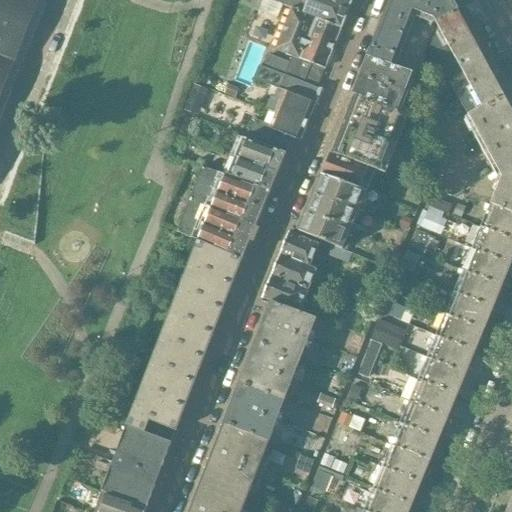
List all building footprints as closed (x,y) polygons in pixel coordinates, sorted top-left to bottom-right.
[(0,0),(0,97),(38,0),(0,0)] [(344,0),(307,0),(306,4),(302,13),(341,28),(351,2),(344,0)] [(391,0),(386,12),(368,59),(415,76),(428,42),(432,30),(435,22),(456,11),(450,0),(391,0)] [(341,28),(302,13),(291,9),(274,50),(291,57),(324,69),(341,28)] [(456,11),(435,22),(432,30),(428,42),(468,117),(504,98),(456,11)] [(368,59),(361,77),(408,94),(415,76),(368,59)] [(316,89),(264,68),(259,66),(253,80),(278,90),(315,105),(320,90),(316,89)] [(361,77),(354,96),(399,112),(401,113),(408,94),(361,77)] [(192,86),(187,99),(202,105),(207,91),(192,86)] [(315,105),(278,90),(274,99),(270,97),(265,110),(273,113),(269,125),(255,119),(252,127),(272,135),(273,131),(300,141),(315,105)] [(376,171),(399,112),(354,96),(331,154),(375,171),(376,171)] [(511,113),(504,98),(468,117),(496,168),(511,159),(511,113)] [(246,128),(244,135),(242,138),(286,155),(291,143),(246,128)] [(286,155),(242,138),(235,157),(278,174),(286,155)] [(330,154),(321,176),(366,193),(375,171),(331,154),(330,154)] [(278,174),(235,157),(227,176),(270,194),(278,174)] [(511,159),(496,168),(502,179),(496,193),(491,204),(501,208),(511,212),(511,159)] [(227,176),(222,175),(202,168),(195,184),(263,210),(270,194),(227,176)] [(321,176),(313,194),(358,211),(366,193),(321,176)] [(263,210),(195,184),(189,200),(256,226),(263,210)] [(313,194),(305,213),(350,230),(358,211),(313,194)] [(256,226),(189,200),(183,217),(249,243),(256,226)] [(511,212),(501,208),(491,204),(481,228),(491,232),(511,240),(511,212)] [(423,211),(417,226),(421,228),(435,234),(441,219),(443,214),(429,208),(427,213),(423,211)] [(305,213),(298,232),(329,245),(336,248),(342,250),(350,230),(305,213)] [(249,243),(183,217),(177,233),(203,243),(243,259),(249,243)] [(511,258),(511,240),(491,232),(481,228),(472,250),(482,254),(509,265),(511,258)] [(289,233),(279,256),(308,268),(318,245),(289,233)] [(203,243),(193,268),(134,416),(130,415),(125,427),(126,427),(144,434),(149,422),(174,432),(176,433),(186,407),(243,259),(203,243)] [(329,245),(325,255),(347,264),(352,254),(342,250),(336,248),(329,245)] [(509,265),(482,254),(472,250),(463,273),(473,277),(500,288),(509,265)] [(316,272),(308,268),(279,256),(270,277),(307,293),(315,275),(316,272)] [(500,288),(473,277),(463,273),(454,295),(464,299),(491,310),(500,288)] [(298,314),(307,293),(270,277),(262,299),(270,302),(270,303),(298,314)] [(407,278),(400,296),(413,302),(421,284),(407,278)] [(491,310),(464,299),(454,295),(445,316),(455,320),(482,331),(491,310)] [(386,302),(380,315),(400,323),(405,310),(386,302)] [(298,314),(270,303),(254,343),(301,361),(316,321),(298,314)] [(482,331),(455,320),(445,316),(436,338),(446,342),(473,353),(482,331)] [(394,349),(402,330),(379,321),(371,340),(394,349)] [(473,353),(446,342),(436,338),(427,360),(438,364),(464,374),(473,353)] [(368,379),(381,345),(371,341),(357,375),(368,379)] [(301,361),(254,343),(238,385),(285,403),(301,361)] [(464,374),(438,364),(427,360),(418,382),(428,386),(455,397),(464,374)] [(455,397),(428,386),(418,382),(409,404),(419,407),(446,419),(455,397)] [(285,403),(238,385),(222,425),(223,425),(269,444),(285,403)] [(352,385),(346,400),(355,404),(362,388),(352,385)] [(336,399),(321,393),(317,405),(332,411),(336,399)] [(446,419),(419,407),(409,404),(400,426),(410,429),(437,441),(446,419)] [(341,413),(337,424),(347,428),(351,417),(341,413)] [(144,434),(126,427),(101,492),(107,495),(129,503),(146,510),(171,443),(170,443),(174,432),(149,422),(144,434)] [(223,425),(212,454),(201,483),(248,500),(269,444),(223,425)] [(437,441),(410,429),(400,426),(391,448),(401,452),(428,463),(437,441)] [(428,463),(401,452),(391,448),(382,470),(392,474),(419,485),(428,463)] [(308,475),(313,461),(300,455),(294,470),(308,475)] [(419,485),(392,474),(382,470),(373,492),(383,496),(410,507),(419,485)] [(318,472),(310,490),(324,496),(331,477),(318,472)] [(242,511),(248,500),(201,483),(189,511),(242,511)] [(407,511),(410,507),(383,496),(373,492),(364,511),(407,511)] [(129,503),(107,495),(100,511),(145,511),(146,510),(129,503)]
